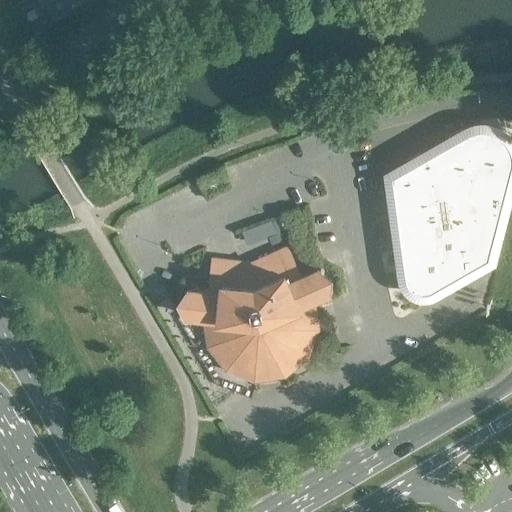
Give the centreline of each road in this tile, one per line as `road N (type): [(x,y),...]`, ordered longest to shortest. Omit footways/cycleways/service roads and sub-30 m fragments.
road 1 (unclassified): [(511,383),(290,511)]
road 2 (secondary): [(106,511),(0,332)]
road 3 (unclassified): [(362,511),(511,419)]
